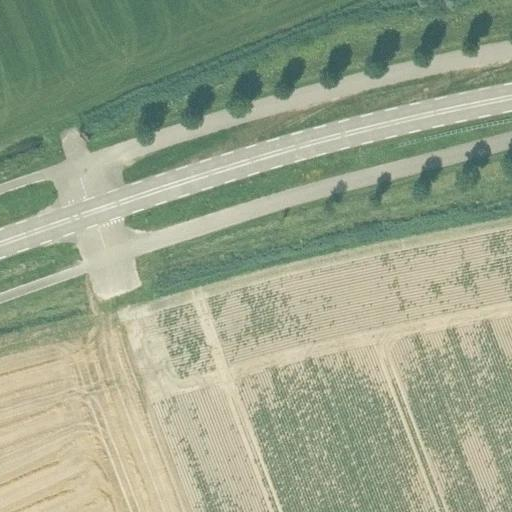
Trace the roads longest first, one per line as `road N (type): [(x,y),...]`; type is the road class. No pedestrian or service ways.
road 1 (unclassified): [(90,213),(74,164),(511,50)]
road 2 (unclassified): [(90,213),(106,262),(511,142)]
road 3 (primary): [(90,213),(386,123),(511,98)]
